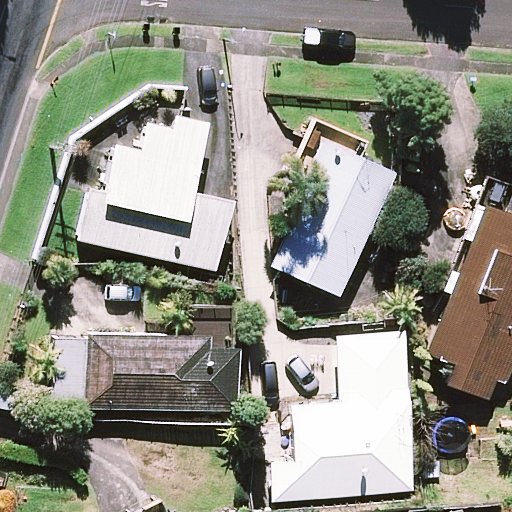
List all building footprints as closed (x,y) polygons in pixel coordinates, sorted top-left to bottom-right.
[(203,125),(145,112),(136,152),(112,147),(101,194),(86,190),(74,242),(213,273),(228,204),(187,195),(203,125)] [(388,182),(322,151),(267,268),(333,299),(388,182)] [(448,389),(487,402),(493,384),(501,387),(511,354),(511,196),(484,187),(426,360),(454,369),(448,389)] [(232,417),(234,352),(206,351),(207,340),(52,334),(50,401),(83,402),(82,411),(232,417)] [(410,492),(400,335),(334,339),(338,406),(287,409),(290,464),(267,465),(270,501),(410,492)]
